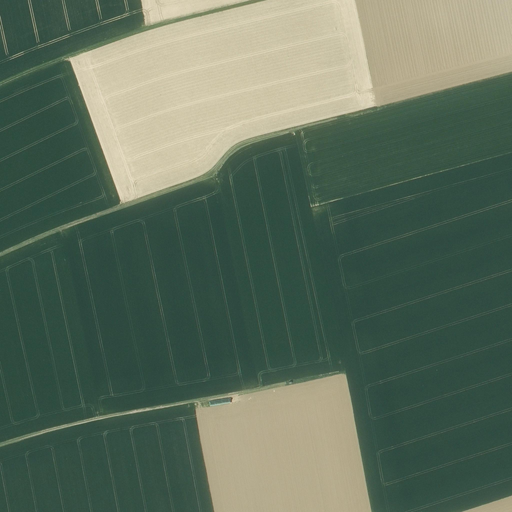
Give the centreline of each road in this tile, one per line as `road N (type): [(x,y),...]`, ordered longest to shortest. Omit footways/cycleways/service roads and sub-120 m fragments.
road 1 (track): [(0,253),(220,171),(227,146),(342,116)]
road 2 (track): [(0,444),(71,423),(242,395)]
